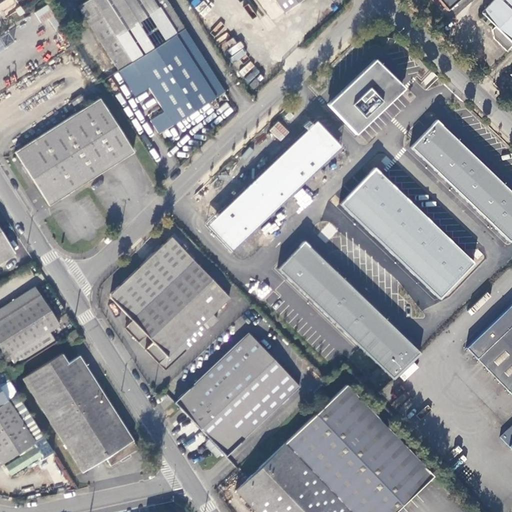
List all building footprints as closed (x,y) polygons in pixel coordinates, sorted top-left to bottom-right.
[(130,62),(182,29),(163,0),(87,0),(77,7),(117,70),(130,62)] [(277,0),(285,10),(300,0),(277,0)] [(437,0),(447,10),(458,0),(437,0)] [(511,0),(493,0),(482,12),(495,26),(491,29),(493,38),(505,51),(511,44),(511,0)] [(41,22),(53,14),(47,5),(35,13),(41,22)] [(157,133),(222,92),(182,29),(130,62),(146,88),(162,112),(149,121),(157,133)] [(355,134),(381,109),(403,88),(374,61),(349,84),(328,105),(355,134)] [(134,96),(146,88),(130,62),(117,70),(134,96)] [(79,96),(70,102),(74,109),(84,103),(79,96)] [(14,151),(47,205),(88,179),(131,152),(97,98),(14,151)] [(316,120),(205,225),(231,252),(342,147),(316,120)] [(412,147),(510,237),(511,235),(511,190),(438,122),(436,120),(412,147)] [(281,141),(290,131),(278,121),(269,131),(281,141)] [(339,204),(439,299),(474,263),(374,168),(339,204)] [(301,188),(292,196),(304,209),(313,200),(301,188)] [(0,231),(0,260),(13,252),(0,231)] [(200,325),(204,321),(212,314),(229,298),(196,264),(172,238),(109,297),(132,321),(125,328),(138,342),(145,335),(153,343),(146,350),(164,370),(206,331),(200,325)] [(277,268),(393,380),(420,354),(303,241),(277,268)] [(16,367),(54,342),(47,331),(58,324),(36,289),(34,286),(0,307),(0,349),(6,358),(9,356),(16,367)] [(511,306),(511,305),(464,349),(511,398),(511,424),(498,437),(511,451),(511,306)] [(212,314),(204,321),(209,326),(216,319),(212,314)] [(75,330),(66,336),(71,345),(81,339),(75,330)] [(198,426),(225,456),(300,387),(248,332),(175,402),(198,426)] [(23,377),(82,471),(105,457),(110,465),(137,448),(79,355),(67,363),(61,353),(23,377)] [(399,376),(403,381),(418,367),(414,362),(399,376)] [(395,511),(432,477),(344,386),(283,444),(235,491),(255,511),(395,511)] [(34,443),(7,400),(0,404),(0,461),(1,463),(34,443)] [(209,439),(204,443),(216,456),(220,452),(209,439)] [(5,466),(11,476),(41,457),(35,447),(5,466)]
